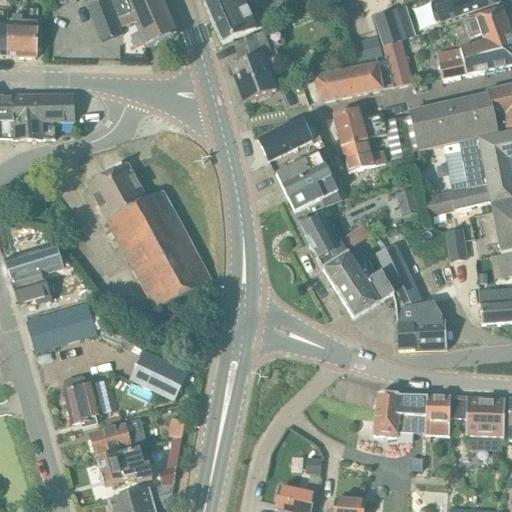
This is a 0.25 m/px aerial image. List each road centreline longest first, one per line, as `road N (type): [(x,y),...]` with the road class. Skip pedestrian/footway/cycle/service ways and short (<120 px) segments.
road 1 (secondary): [(240,318),(240,215),(212,98)]
road 2 (residential): [(0,297),(61,511)]
road 3 (secondary): [(203,511),(240,318)]
road 4 (residential): [(245,511),(268,434),(341,356)]
road 5 (residential): [(136,86),(111,132),(0,179)]
road 6 (tertiary): [(0,80),(136,86)]
road 7 (unclassified): [(386,371),(511,353)]
road 8 (tertiary): [(386,371),(511,385)]
